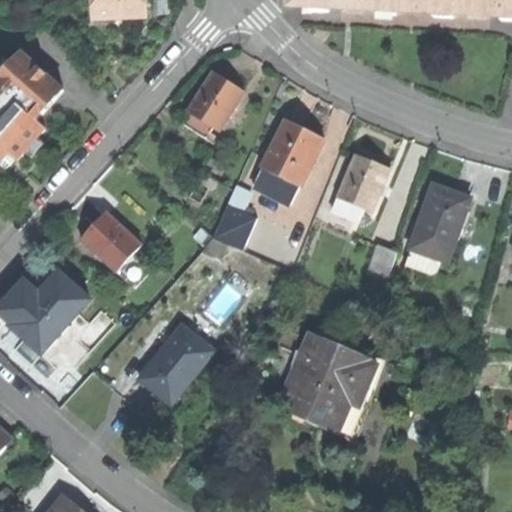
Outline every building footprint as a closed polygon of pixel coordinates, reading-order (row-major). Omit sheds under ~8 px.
[(145,17),(144,0),(94,0),(95,20),(113,19),(113,20),(119,20),(128,20),(128,18),(145,17)] [(511,0),(291,0),(291,6),(311,7),(330,8),(353,9),(378,10),(397,11),(435,13),(454,14),(477,15),(502,16),(511,16),(511,0)] [(0,161),(7,153),(11,156),(17,162),(24,154),(37,139),(45,131),(35,122),(63,91),(21,54),(13,63),(1,76),(0,77),(0,161)] [(0,63),(0,74),(1,76),(13,63),(6,57),(0,63)] [(220,131),(242,92),(222,80),(210,73),(187,112),(190,114),(182,127),(207,141),(215,128),(220,131)] [(262,181),(258,189),(292,205),(323,138),(303,128),(286,120),(263,168),(258,180),(262,181)] [(44,145),(37,139),(24,154),(30,160),(44,145)] [(6,162),(11,156),(7,153),(0,161),(0,165),(1,167),(6,162)] [(337,196),(372,210),(388,169),(371,163),(353,156),(337,196)] [(409,249),(446,262),(461,220),(469,197),(432,184),(409,249)] [(242,215),(225,208),(212,237),(229,245),(242,215)] [(95,226),(83,241),(116,270),(140,242),(106,214),(95,226)] [(248,252),(289,267),(301,235),(259,221),(248,252)] [(367,277),(387,282),(396,252),(377,246),(367,277)] [(40,296),(15,325),(27,337),(44,352),(89,302),(60,275),(40,296)] [(0,311),(0,312),(15,325),(40,296),(25,283),(0,311)] [(153,389),(171,404),(212,351),(182,328),(141,380),(153,389)] [(305,418),(330,428),(342,399),(358,406),(376,363),(307,335),(289,378),(295,381),(284,409),(305,418)] [(0,451),(11,439),(0,429),(0,451)] [(84,511),(79,508),(64,496),(50,511),(84,511)]
